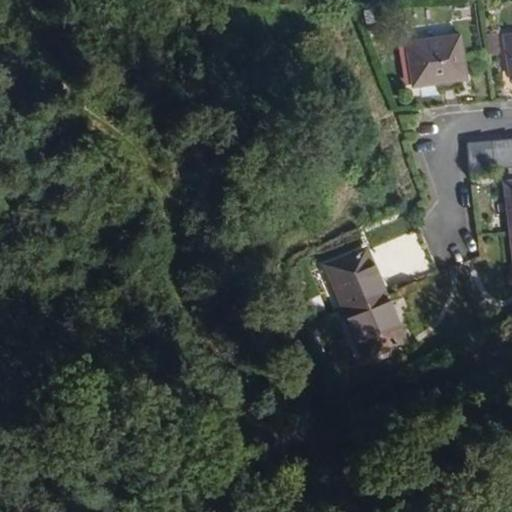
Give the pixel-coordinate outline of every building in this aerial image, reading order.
[(511,72),(511,28),(491,31),(497,74),(511,72)] [(450,73),(444,30),(394,37),(399,80),(450,73)] [(511,162),(511,135),(452,140),(453,167),(511,162)] [(511,226),(511,176),(490,179),(496,228),(511,226)] [(422,268),(403,222),(311,260),(350,352),(388,336),(368,290),(422,268)] [(511,275),(511,226),(496,228),(502,277),(511,275)] [(306,347),(298,320),(286,324),(294,351),(306,347)] [(335,329),(323,328),(321,351),(333,352),(335,329)] [(328,404),(323,390),(307,396),(312,413),(328,404)]
